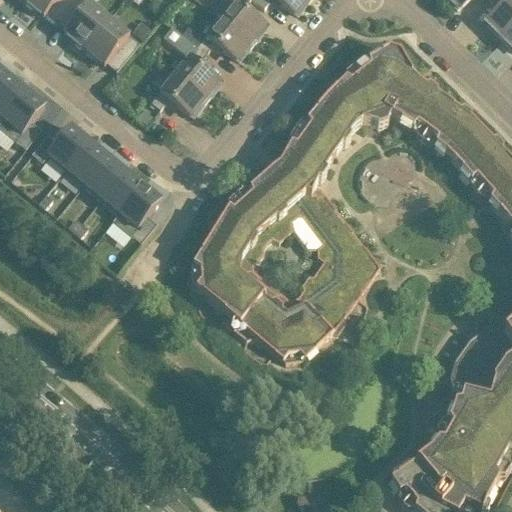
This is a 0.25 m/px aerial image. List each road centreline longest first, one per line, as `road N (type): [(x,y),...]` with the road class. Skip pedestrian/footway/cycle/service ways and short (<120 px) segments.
road 1 (residential): [(0,37),(195,192)]
road 2 (residential): [(195,192),(353,0)]
road 3 (primary): [(170,511),(0,364)]
road 4 (residential): [(386,0),(511,119)]
